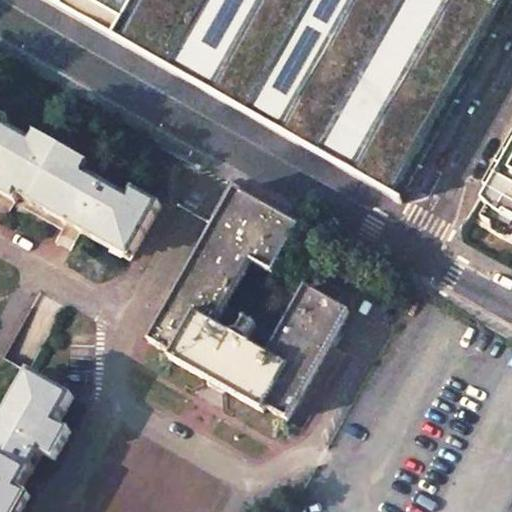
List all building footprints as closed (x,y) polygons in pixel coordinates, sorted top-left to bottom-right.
[(511,7),(511,0),(50,0),(103,30),(149,55),(193,81),(244,109),(301,141),(394,193),(391,198),(401,204),(511,7)] [(27,140),(4,126),(7,120),(0,115),(0,193),(13,201),(15,195),(19,190),(32,198),(60,149),(32,134),(27,140)] [(43,211),(113,252),(118,245),(131,253),(158,204),(131,188),(127,195),(83,170),(87,164),(60,149),(32,198),(47,206),(43,211)] [(511,150),(486,196),(490,206),(483,218),(499,227),(500,224),(511,230),(511,233),(511,234),(511,150)] [(233,188),(252,200),(254,197),(235,185),(233,188)] [(204,383),(216,391),(221,387),(260,410),(262,405),(284,417),(346,308),(304,284),(265,351),(249,343),(246,335),(252,323),(242,319),(236,330),(230,332),(213,322),(248,260),(270,272),(297,226),(280,217),(266,208),(252,200),(233,188),(228,197),(232,208),(214,220),(144,340),(169,353),(166,358),(204,379),(204,383)] [(15,195),(29,203),(32,198),(19,190),(15,195)] [(29,203),(43,211),(47,206),(32,198),(29,203)] [(113,252),(127,260),(131,253),(118,245),(113,252)] [(31,375),(24,371),(16,384),(23,388),(31,375)] [(17,489),(38,454),(50,460),(67,431),(55,424),(70,398),(31,375),(23,388),(16,384),(0,412),(0,511),(16,511),(26,494),(17,489)]
